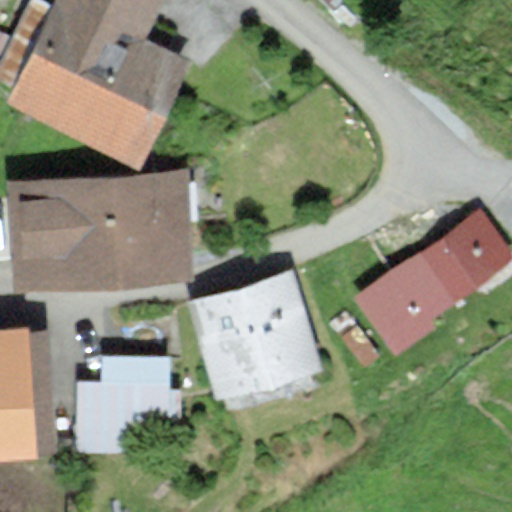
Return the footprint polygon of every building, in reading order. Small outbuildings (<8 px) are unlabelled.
[(28,65),(54,0),(27,0),(5,56),(28,65)] [(154,0),(62,0),(17,90),(137,150),(183,59),(137,36),(154,0)] [(183,170),(18,181),(24,276),(189,265),(183,170)] [(511,247),(480,206),(365,293),(396,334),(511,247)] [(288,273),(198,300),(224,386),(314,359),(288,273)] [(0,450),(30,449),(24,325),(0,326),(0,450)] [(106,380),(83,380),(81,447),(178,449),(179,390),(167,390),(168,357),(107,356),(106,380)]
